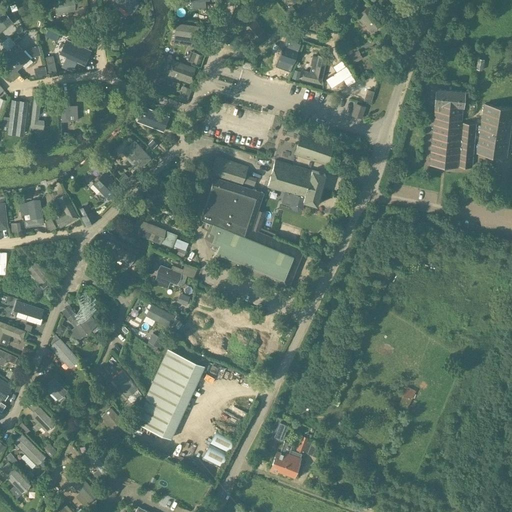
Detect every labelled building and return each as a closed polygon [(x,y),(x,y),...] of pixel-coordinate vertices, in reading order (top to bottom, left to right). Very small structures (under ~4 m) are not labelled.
[(76,0),(64,0),(55,2),(57,13),(74,10),(74,9),(78,8),(76,0)] [(133,0),(114,0),(129,13),(138,4),(133,0)] [(371,31),(383,22),(369,5),(358,14),(371,31)] [(386,9),(381,13),(385,18),(390,15),(386,9)] [(265,32),(251,15),(239,25),(254,42),(265,32)] [(206,27),(176,23),(175,34),(198,38),(198,44),(204,45),(206,27)] [(45,35),(56,40),(59,34),(48,29),(45,35)] [(6,51),(16,44),(10,36),(0,43),(6,51)] [(60,54),(66,57),(85,65),(91,50),(67,39),(60,54)] [(276,69),(290,75),(302,45),(287,40),(276,69)] [(17,44),(0,59),(0,70),(3,74),(12,65),(17,70),(30,58),(17,44)] [(377,44),(369,47),(372,54),(380,50),(377,44)] [(191,51),(188,60),(199,64),(202,55),(191,51)] [(361,57),(359,53),(347,59),(350,64),(361,57)] [(53,55),(45,57),(49,77),(57,75),(53,55)] [(302,79),(321,83),(326,57),(318,55),(314,73),(304,70),(302,79)] [(482,70),(484,59),(477,57),(475,68),(482,70)] [(342,59),(332,66),(336,71),(326,78),(331,86),(343,79),(347,86),(356,80),(342,59)] [(168,74),(189,82),(195,67),(174,60),(168,74)] [(243,60),(241,67),(253,70),(255,63),(243,60)] [(269,67),(259,64),(258,70),(268,73),(269,67)] [(44,67),(38,68),(40,76),(46,75),(44,67)] [(294,69),(292,77),(298,79),(300,71),(294,69)] [(182,85),(178,98),(187,101),(191,88),(182,85)] [(374,91),(367,89),(364,100),(371,102),(374,91)] [(457,165),(461,124),(462,105),(463,105),(464,91),(436,89),(435,103),(430,164),(457,166),(457,165)] [(62,120),(70,120),(69,96),(61,96),(62,120)] [(40,100),(33,99),(30,127),(42,128),(43,120),(38,119),(40,100)] [(27,103),(11,101),(8,129),(24,131),(27,103)] [(362,117),(366,105),(355,102),(352,114),(362,117)] [(506,156),(511,116),(511,107),(484,104),(477,152),(506,156)] [(144,107),(141,115),(144,117),(141,125),(158,132),(159,129),(163,131),(168,116),(144,107)] [(457,165),(471,167),(475,125),(461,124),(457,165)] [(326,164),(333,140),(302,130),(295,154),(326,164)] [(153,139),(148,143),(152,148),(157,143),(153,139)] [(135,140),(122,152),(138,169),(151,158),(135,140)] [(210,175),(252,189),(256,177),(245,174),(247,166),(216,156),(214,163),(210,175)] [(301,210),(303,201),(316,205),(325,173),(312,170),(274,159),(267,186),(294,194),(291,207),(294,210),(297,211),(301,210)] [(105,171),(92,182),(108,199),(120,188),(105,171)] [(200,201),(203,201),(198,215),(201,216),(200,218),(204,220),(202,226),(207,228),(204,236),(211,239),(208,247),(215,250),(212,257),(288,288),(303,249),(252,228),(264,193),(252,189),(210,175),(209,177),(207,176),(202,179),(198,193),(201,198),(200,201)] [(60,226),(77,217),(65,194),(58,197),(67,213),(56,219),(60,226)] [(39,200),(28,201),(30,219),(24,220),(26,226),(43,224),(39,200)] [(51,218),(45,221),(50,231),(56,228),(51,218)] [(143,220),(137,233),(172,247),(173,245),(185,249),(188,242),(176,238),(178,234),(143,220)] [(20,222),(10,223),(12,233),(21,232),(20,222)] [(114,244),(107,241),(102,251),(109,254),(109,255),(129,265),(134,253),(114,244)] [(179,247),(176,254),(183,257),(185,250),(179,247)] [(26,269),(42,288),(53,279),(37,260),(26,269)] [(161,264),(156,275),(182,285),(186,275),(193,277),(197,269),(185,265),(182,272),(161,264)] [(181,291),(177,300),(188,304),(192,295),(181,291)] [(41,318),(39,317),(42,308),(13,300),(14,300),(12,309),(25,313),(23,319),(39,324),(41,318)] [(174,315),(152,304),(146,315),(161,323),(162,322),(168,325),(174,315)] [(74,326),(69,330),(77,340),(98,324),(86,309),(78,316),(75,312),(68,318),(71,322),(74,326)] [(0,320),(0,337),(3,331),(22,339),(25,330),(0,320)] [(60,323),(55,331),(63,336),(68,327),(60,323)] [(148,341),(147,344),(157,350),(164,339),(153,332),(148,341)] [(50,342),(52,344),(50,346),(69,367),(74,364),(78,359),(60,338),(59,338),(55,333),(50,342)] [(24,347),(21,355),(29,357),(32,350),(24,347)] [(17,357),(0,348),(0,355),(18,364),(20,359),(17,357)] [(168,348),(134,421),(171,438),(204,365),(168,348)] [(49,360),(44,365),(49,370),(54,365),(49,360)] [(11,370),(8,377),(14,380),(17,373),(11,370)] [(123,370),(112,378),(130,402),(141,394),(123,370)] [(48,372),(40,380),(58,399),(66,391),(48,372)] [(9,383),(0,376),(0,395),(1,396),(2,397),(6,391),(4,390),(9,383)] [(38,385),(31,391),(38,398),(44,392),(38,385)] [(409,406),(416,389),(407,385),(400,402),(409,406)] [(46,431),(55,423),(40,407),(31,397),(28,405),(34,412),(31,415),(46,431)] [(112,407),(102,416),(113,429),(117,434),(126,426),(122,421),(123,421),(112,407)] [(276,417),(271,432),(275,433),(274,437),(282,440),(288,426),(280,422),(281,419),(276,417)] [(24,420),(18,425),(25,433),(31,427),(24,420)] [(216,430),(209,444),(227,453),(234,439),(216,430)] [(45,455),(22,433),(14,442),(36,464),(45,455)] [(303,452),(303,451),(307,453),(317,457),(321,447),(311,443),(306,441),(308,437),(302,435),(296,449),(303,452)] [(48,441),(42,447),(50,456),(56,450),(48,441)] [(293,475),(302,453),(290,449),(292,444),(284,441),(280,452),(277,451),(272,464),(278,466),(277,469),(293,475)] [(106,474),(103,470),(112,463),(96,444),(86,453),(99,468),(94,472),(100,479),(106,474)] [(209,444),(202,458),(220,466),(227,453),(209,444)] [(10,452),(6,456),(13,464),(17,460),(10,452)] [(8,461),(0,468),(0,469),(21,492),(30,484),(8,461)] [(114,473),(102,499),(111,503),(123,477),(114,473)] [(348,480),(360,485),(362,478),(350,474),(348,480)] [(82,477),(73,485),(85,498),(89,502),(98,495),(82,477)]
